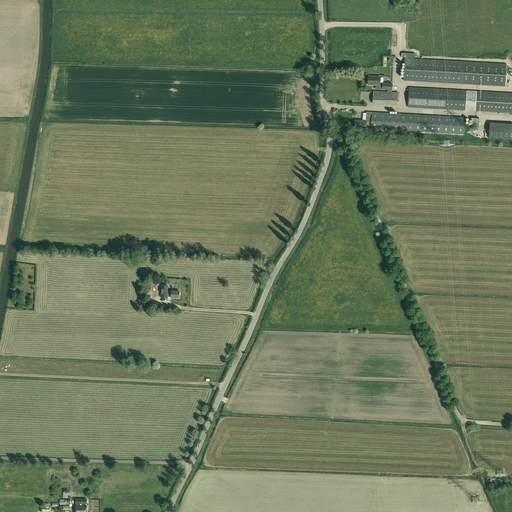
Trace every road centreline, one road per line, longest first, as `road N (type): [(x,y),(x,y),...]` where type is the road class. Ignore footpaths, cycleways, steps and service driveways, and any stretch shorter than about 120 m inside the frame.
road 1 (tertiary): [(167,511),(327,159),(319,0)]
road 2 (track): [(330,140),(347,140),(466,421)]
road 3 (track): [(224,384),(0,373)]
road 4 (track): [(0,458),(190,462)]
